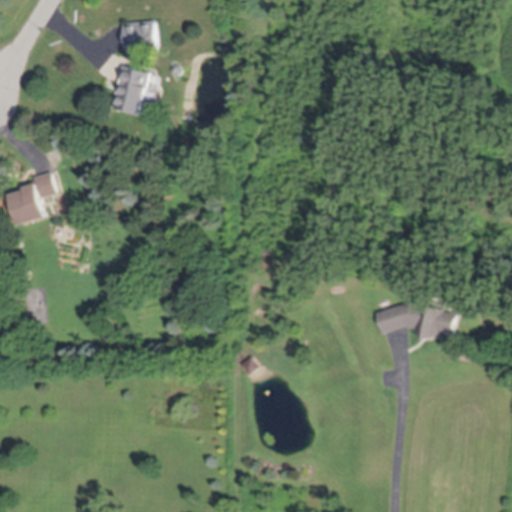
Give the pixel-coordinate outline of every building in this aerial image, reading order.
[(126,23),(159,20),(162,50),(129,53),(126,23)] [(116,106),(127,64),(154,72),(150,85),(151,86),(144,113),(116,106)] [(186,72),(181,75),(177,73),(175,70),(176,66),(179,64),(183,64),(186,68),(186,72)] [(22,224),(13,194),(28,190),(27,187),(39,183),(37,177),(56,172),(62,193),(45,198),(51,216),(22,224)] [(381,313),(414,302),(449,309),(448,311),(461,313),(457,336),(444,334),(444,335),(419,330),(419,328),(411,326),(388,334),(381,313)] [(115,355),(114,344),(123,343),(124,355),(115,355)] [(257,377),(250,376),(248,369),(252,363),(259,364),(262,371),(257,377)]
